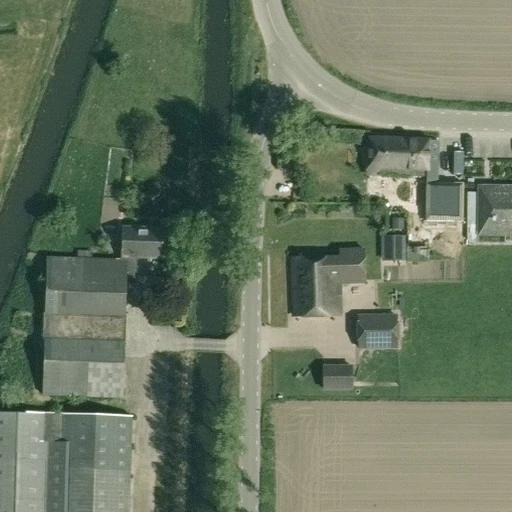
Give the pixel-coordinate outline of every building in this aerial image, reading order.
[(421,181),(438,182),(438,148),(427,148),(427,141),(368,139),(367,175),(422,177),(421,181)] [(101,176),(100,190),(114,190),(114,176),(101,176)] [(463,205),(463,189),(463,183),(438,182),(421,181),(421,206),(463,207),(463,205)] [(511,237),(511,185),(476,186),(476,237),(511,237)] [(391,219),(392,230),(403,231),(403,220),(391,219)] [(122,260),(45,258),(44,314),(43,314),(42,341),(43,341),(41,398),(123,400),(126,283),(135,283),(136,258),(162,259),(163,229),(123,228),(122,260)] [(391,237),(391,262),(403,262),(403,237),(391,237)] [(346,258),(291,259),(292,317),(340,316),(339,297),(341,297),(340,285),(364,284),(363,250),(346,250),(346,258)] [(358,349),(396,348),(396,317),(358,317),(358,349)] [(351,367),(323,368),(323,390),(351,390),(351,367)] [(0,511),(44,511),(47,415),(0,413),(0,511)] [(127,511),(130,417),(47,415),(44,511),(127,511)]
